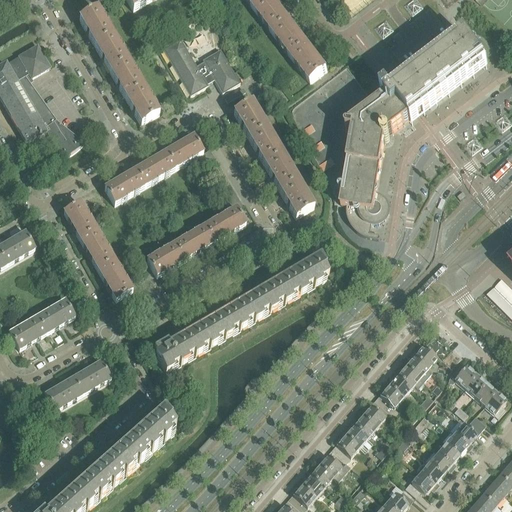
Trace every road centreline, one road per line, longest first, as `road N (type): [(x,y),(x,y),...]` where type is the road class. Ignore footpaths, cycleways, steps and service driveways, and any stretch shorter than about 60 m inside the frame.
road 1 (tertiary): [(444,191),(378,285),(166,511)]
road 2 (tertiary): [(195,511),(419,268),(433,245),(444,191)]
road 3 (residential): [(109,334),(269,232),(200,120),(133,154)]
road 4 (residential): [(240,511),(425,308)]
road 5 (residential): [(10,511),(149,394),(109,334)]
road 6 (residential): [(133,154),(40,0)]
road 7 (residential): [(109,334),(37,211)]
road 8 (residential): [(0,363),(17,379),(29,378),(109,334)]
